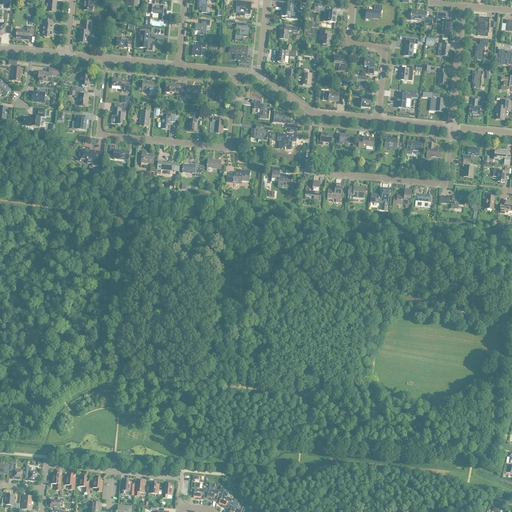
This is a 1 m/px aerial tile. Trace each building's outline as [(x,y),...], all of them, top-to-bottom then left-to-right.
[(56,0),(54,0),(48,0),(47,11),(55,12),(56,0)] [(84,4),(83,10),(91,11),(92,0),(83,0),(83,4),(84,4)] [(212,0),(197,0),(197,3),(198,4),(197,10),(202,10),(201,12),(206,13),(207,0),(212,1),(212,0)] [(250,2),(236,1),(235,13),(239,13),(239,16),(244,17),(244,14),(250,14),(251,7),(244,7),(245,2),(250,2)] [(290,13),(292,13),(293,8),(295,8),(295,9),(300,9),(301,2),(288,1),(288,5),(282,4),(281,16),(290,17),(290,13)] [(366,10),(365,19),(369,19),(370,18),(379,19),(380,12),(381,12),(382,5),(372,4),(374,4),(374,10),(366,10)] [(148,5),(148,13),(151,13),(151,14),(152,14),(153,14),(153,13),(159,14),(158,20),(165,21),(166,15),(166,10),(167,7),(148,5)] [(314,5),(314,10),(324,11),(323,21),(327,22),(335,23),(336,16),(336,13),(336,12),(332,12),(333,7),(325,6),(314,5)] [(416,10),(411,9),(410,20),(424,21),(423,24),(432,24),(432,18),(425,17),(425,12),(416,11),(416,10)] [(437,13),(436,20),(442,20),(441,34),(451,35),(452,21),(445,20),(446,14),(437,13)] [(477,32),(477,36),(487,37),(489,18),(479,17),(478,20),(477,32)] [(201,19),(204,20),(203,24),(195,23),(194,31),(200,31),(200,35),(206,36),(207,26),(209,26),(210,20),(201,19)] [(52,21),(43,20),(43,24),(42,36),(53,37),(54,25),(52,24),(52,21)] [(89,31),(90,21),(83,21),(83,28),(84,28),(84,31),(78,30),(77,43),(83,43),(83,42),(88,43),(89,31)] [(11,27),(7,26),(7,25),(0,23),(0,35),(2,36),(6,34),(11,34),(11,27)] [(247,29),(247,24),(237,23),(236,28),(240,29),(239,36),(235,35),(235,41),(243,42),(243,36),(248,37),(249,29),(247,29)] [(294,35),(294,32),(298,33),(299,27),(285,26),(284,31),(280,31),(279,39),(288,40),(288,34),(294,35)] [(16,38),(23,39),(29,40),(29,34),(33,35),(34,27),(28,27),(27,30),(17,29),(16,38)] [(148,50),(148,44),(155,44),(155,38),(149,37),(149,34),(151,34),(152,28),(139,27),(138,37),(140,37),(139,48),(147,48),(147,50),(148,50)] [(330,41),(332,39),(330,38),(331,36),(329,36),(330,32),(320,31),(319,40),(323,40),(322,45),(330,45),(330,41)] [(128,44),(131,45),(132,37),(128,37),(128,39),(117,38),(116,46),(123,46),(123,47),(127,48),(128,44)] [(405,47),(404,53),(404,56),(413,57),(414,54),(413,54),(414,44),(417,45),(418,40),(411,39),(411,42),(405,42),(405,47)] [(474,59),(483,60),(484,46),(487,46),(488,40),(480,40),(479,45),(475,45),(474,59)] [(441,56),(449,57),(450,45),(447,45),(448,41),(441,41),(440,44),(442,44),(441,56)] [(192,55),(201,56),(202,48),(206,48),(206,43),(197,42),(197,45),(193,45),(192,55)] [(234,60),(245,61),(247,47),(245,47),(246,47),(229,45),(228,52),(235,53),(234,60)] [(285,50),(285,52),(278,51),(277,62),(284,63),(285,56),(296,57),(296,51),(285,50)] [(503,50),(499,50),(497,64),(502,65),(503,59),(507,60),(507,64),(511,64),(511,57),(511,51),(507,51),(507,54),(503,53),(503,50)] [(349,57),(348,58),(342,57),(342,56),(338,56),(338,57),(334,57),(333,63),(341,64),(341,70),(338,70),(338,71),(348,71),(349,57)] [(369,70),(368,70),(368,73),(374,74),(375,59),(372,59),(371,60),(365,59),(365,60),(361,60),(360,66),(370,67),(369,70)] [(9,60),(8,64),(14,65),(14,67),(13,67),(12,80),(20,81),(20,76),(21,74),(22,74),(22,68),(16,67),(16,65),(17,61),(9,60)] [(406,69),(400,68),(399,80),(403,80),(403,83),(404,83),(406,84),(406,83),(407,81),(408,81),(409,71),(412,71),(412,67),(406,66),(406,69)] [(40,77),(39,81),(51,82),(52,75),(57,76),(57,69),(49,69),(49,72),(43,71),(43,72),(39,72),(38,77),(40,77)] [(432,69),(432,74),(437,75),(436,80),(435,79),(434,84),(436,84),(435,88),(444,89),(445,75),(442,74),(442,70),(432,69)] [(302,85),(311,86),(311,78),(315,78),(315,71),(312,71),(311,74),(303,74),(302,85)] [(472,74),(472,81),(473,81),(473,84),(472,88),(480,89),(481,79),(483,79),(483,75),(483,72),(477,71),(473,71),(472,74)] [(81,79),(81,85),(86,86),(86,87),(87,87),(87,86),(89,86),(90,79),(90,80),(91,76),(80,75),(80,79),(81,79)] [(507,90),(508,90),(509,90),(509,89),(509,87),(511,87),(511,75),(511,76),(510,76),(510,77),(510,78),(501,77),(501,81),(503,82),(503,84),(501,84),(501,90),(507,90)] [(0,94),(1,93),(5,96),(10,90),(1,83),(3,81),(0,78),(0,94)] [(121,92),(125,92),(126,93),(128,93),(129,93),(130,82),(126,81),(126,79),(112,78),(112,86),(123,88),(123,89),(121,89),(121,92)] [(149,95),(156,96),(157,85),(153,85),(153,82),(142,81),(142,89),(150,90),(149,95)] [(181,89),(178,88),(179,85),(166,83),(165,92),(176,93),(176,96),(180,97),(181,89)] [(201,87),(187,86),(186,94),(193,94),(193,97),(200,98),(201,87)] [(41,88),(40,93),(33,92),(32,100),(40,101),(39,102),(44,102),(44,95),(47,95),(47,89),(41,88)] [(361,108),(370,109),(372,89),(367,88),(365,100),(362,100),(361,108)] [(217,89),(216,97),(214,97),(213,98),(212,100),(213,101),(218,102),(219,101),(219,99),(225,99),(225,102),(226,89),(217,89)] [(84,92),(82,91),(75,91),(70,90),(69,95),(74,96),(74,98),(78,98),(78,105),(88,106),(89,96),(82,95),(82,92),(84,92)] [(338,94),(329,93),(329,92),(323,91),(322,100),(328,100),(328,101),(338,102),(338,98),(342,99),(343,91),(338,90),(338,94)] [(397,102),(396,107),(405,108),(406,99),(411,99),(411,98),(417,98),(418,92),(404,91),(404,94),(399,93),(398,93),(397,100),(397,102)] [(431,98),(430,111),(435,111),(443,112),(444,100),(439,100),(439,97),(433,96),(433,98),(431,98)] [(469,114),(480,115),(481,107),(477,107),(477,99),(472,98),(471,104),(472,104),(472,106),(469,106),(469,114)] [(260,118),(268,119),(270,104),(262,104),(262,101),(252,100),(252,103),(255,103),(255,108),(261,109),(260,118)] [(500,106),(496,106),(495,112),(497,112),(496,119),(504,120),(505,109),(509,110),(510,101),(501,100),(500,106)] [(115,116),(115,124),(123,125),(123,127),(124,117),(125,118),(125,113),(120,113),(121,109),(114,108),(113,116),(115,116)] [(36,116),(32,116),(31,117),(25,117),(24,125),(39,127),(40,117),(45,118),(46,110),(37,109),(36,116)] [(150,112),(141,111),(139,126),(143,126),(144,127),(144,126),(148,126),(149,119),(153,119),(154,112),(150,112)] [(283,114),(280,114),(280,112),(274,111),(273,122),(287,124),(287,128),(290,128),(290,132),(297,133),(297,124),(291,124),(292,120),(289,120),(289,118),(286,118),(286,116),(283,116),(283,114)] [(201,114),(196,113),(195,120),(189,119),(187,130),(190,131),(190,132),(193,132),(193,131),(194,132),(194,131),(196,131),(198,119),(201,120),(201,114)] [(175,122),(176,115),(166,114),(166,117),(162,117),(161,127),(158,127),(158,128),(166,128),(166,129),(167,129),(167,128),(170,129),(170,128),(169,128),(170,122),(175,122)] [(82,119),(83,115),(75,115),(74,122),(76,122),(76,129),(85,130),(85,124),(86,124),(87,119),(82,119)] [(214,133),(222,134),(223,122),(219,122),(220,118),(213,117),(212,121),(215,121),(214,133)] [(251,129),(251,138),(258,139),(258,142),(258,140),(266,141),(267,131),(271,131),(271,127),(264,126),(264,130),(251,129)] [(317,145),(322,145),(323,142),(330,142),(330,143),(331,143),(332,133),(331,133),(331,134),(322,133),(322,132),(321,135),(318,135),(318,133),(317,145)] [(278,133),(277,141),(279,141),(279,145),(278,149),(281,149),(284,149),(284,150),(285,150),(285,149),(291,150),(291,145),(289,145),(289,142),(291,142),(296,142),(296,134),(286,133),(286,135),(283,135),(283,133),(278,133)] [(341,142),(352,143),(353,135),(340,134),(340,137),(336,137),(336,144),(340,144),(341,142)] [(363,139),(359,139),(358,147),(366,148),(366,146),(373,147),(373,149),(374,138),(367,138),(367,137),(363,136),(363,139)] [(397,143),(397,140),(385,139),(384,147),(399,149),(399,154),(402,154),(403,143),(397,143)] [(406,156),(407,151),(417,152),(416,154),(420,154),(420,158),(421,142),(408,141),(406,156)] [(434,144),(429,143),(428,148),(427,147),(426,158),(431,158),(431,156),(441,157),(440,159),(441,159),(442,149),(433,148),(434,144)] [(109,145),(108,155),(113,155),(113,159),(114,159),(127,161),(127,164),(128,150),(115,149),(115,146),(109,145)] [(102,152),(87,151),(87,147),(80,146),(80,150),(78,150),(73,156),(79,160),(78,161),(81,161),(82,160),(87,160),(87,163),(92,163),(92,166),(97,166),(98,163),(101,163),(102,152)] [(479,148),(468,147),(467,155),(469,155),(478,156),(478,158),(479,148)] [(504,165),(509,165),(510,157),(506,157),(507,151),(500,150),(500,151),(495,151),(494,159),(498,160),(504,161),(504,165)] [(141,163),(153,164),(154,154),(142,153),(141,163)] [(214,160),(208,160),(207,165),(206,165),(206,166),(207,166),(207,170),(208,171),(210,171),(212,171),(212,169),(220,170),(219,171),(224,172),(224,165),(220,165),(221,160),(214,160)] [(157,162),(157,168),(156,172),(156,174),(161,174),(161,170),(174,172),(174,171),(179,172),(180,164),(161,162),(161,163),(157,162)] [(471,163),(463,162),(462,166),(465,167),(464,173),(463,173),(463,177),(472,178),(473,167),(470,167),(470,165),(471,165),(471,163)] [(183,164),(182,173),(195,174),(195,172),(201,173),(202,166),(183,164)] [(505,174),(509,174),(510,169),(505,168),(505,172),(499,171),(499,169),(493,168),(492,177),(498,177),(497,182),(505,183),(505,174)] [(249,171),(239,170),(239,173),(234,173),(234,174),(227,173),(226,182),(240,184),(241,183),(248,184),(248,182),(249,171)] [(272,178),(278,179),(278,187),(282,187),(282,186),(291,187),(291,185),(292,183),(291,183),(291,179),(288,178),(288,177),(279,176),(279,172),(272,172),(272,178)] [(320,182),(313,181),(313,187),(306,186),(306,187),(305,187),(304,191),(305,191),(305,197),(305,195),(314,196),(314,198),(318,199),(320,182)] [(335,184),(335,190),(328,189),(327,200),(327,198),(336,199),(336,201),(340,202),(342,185),(335,184)] [(367,188),(353,187),(348,187),(348,193),(347,199),(349,199),(350,193),(353,194),(353,195),(353,194),(357,194),(356,197),(364,198),(365,188),(367,188)] [(382,194),(371,193),(370,203),(383,204),(383,210),(387,211),(389,189),(382,189),(382,194)] [(405,190),(404,196),(397,196),(397,199),(394,199),(393,206),(396,206),(397,204),(406,204),(405,207),(409,208),(411,191),(405,190)] [(493,210),(494,197),(489,196),(490,193),(483,193),(483,198),(486,198),(485,209),(493,210)] [(429,195),(417,194),(417,201),(415,200),(414,207),(430,208),(430,202),(429,202),(429,195)] [(459,196),(452,196),(452,197),(439,196),(439,203),(451,204),(451,208),(458,209),(458,205),(463,205),(464,199),(459,198),(459,196)] [(511,211),(511,201),(504,201),(504,203),(500,203),(499,213),(504,214),(505,211),(511,211)] [(0,473),(8,475),(9,465),(0,463),(0,473)] [(16,464),(10,464),(10,471),(13,471),(12,479),(22,480),(23,470),(15,469),(16,464)] [(26,466),(25,475),(28,475),(28,481),(38,482),(39,472),(33,471),(33,468),(29,468),(29,466),(26,466)] [(51,484),(56,484),(56,490),(60,491),(62,476),(59,476),(59,472),(56,472),(56,474),(52,474),(51,484)] [(70,486),(70,490),(74,490),(75,478),(72,477),(73,474),(70,473),(69,476),(66,475),(65,485),(70,486)] [(83,475),(83,477),(79,477),(78,487),(84,487),(84,492),(88,493),(89,479),(86,479),(86,475),(83,475)] [(97,492),(102,492),(103,480),(100,480),(100,476),(97,476),(97,478),(93,478),(92,488),(97,488),(97,492)] [(134,492),(135,484),(131,484),(131,482),(128,481),(128,479),(125,479),(124,483),(121,482),(120,494),(125,495),(125,491),(130,492),(129,496),(134,496),(134,492)] [(135,484),(134,492),(134,496),(139,496),(140,493),(144,493),(145,483),(142,483),(142,480),(139,480),(138,484),(135,484)] [(158,492),(159,485),(155,484),(156,482),(153,481),(152,485),(149,485),(148,494),(158,495),(158,494),(158,492)] [(194,489),(193,499),(198,499),(198,498),(199,499),(200,499),(200,500),(204,500),(205,489),(199,489),(200,483),(194,482),(194,489)] [(163,486),(162,498),(167,499),(167,495),(172,496),(173,486),(169,486),(170,483),(166,483),(166,487),(163,486)] [(209,489),(206,498),(210,499),(211,499),(212,500),(213,500),(213,501),(216,502),(219,491),(214,489),(215,484),(210,483),(208,488),(209,489)] [(222,495),(218,504),(222,506),(223,506),(223,507),(224,507),(224,508),(227,509),(229,506),(232,499),(227,497),(229,492),(224,489),(221,495),(222,495)] [(10,509),(15,510),(19,510),(19,504),(14,503),(14,502),(13,502),(14,495),(7,494),(6,498),(3,498),(2,504),(6,504),(5,505),(11,505),(10,509)] [(23,496),(23,497),(21,509),(32,510),(34,497),(23,496)] [(64,498),(58,497),(57,500),(51,500),(50,507),(60,508),(60,501),(64,501),(64,498)] [(229,506),(231,507),(232,507),(229,511),(240,511),(241,511),(236,509),(239,503),(234,501),(234,500),(232,499),(229,506)] [(100,510),(100,506),(101,507),(101,504),(93,503),(93,501),(90,500),(89,504),(91,504),(91,509),(100,510)]
